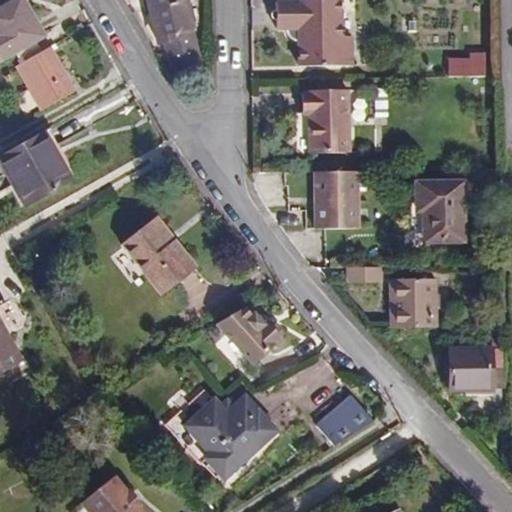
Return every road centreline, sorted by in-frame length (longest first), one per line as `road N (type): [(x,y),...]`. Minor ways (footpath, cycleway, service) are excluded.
road 1 (residential): [(224,199),(321,319),(506,511)]
road 2 (residential): [(92,0),(224,199)]
road 3 (residential): [(222,0),(224,199)]
